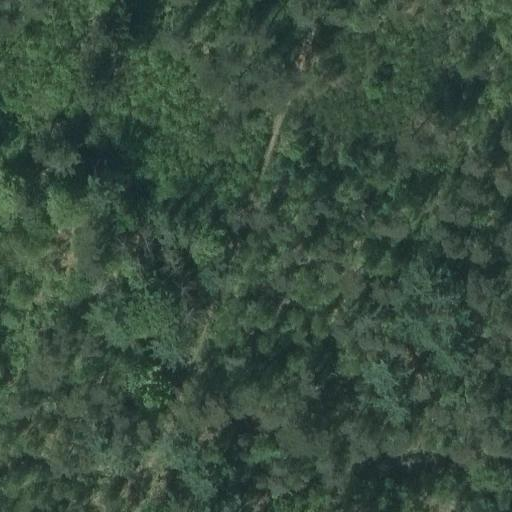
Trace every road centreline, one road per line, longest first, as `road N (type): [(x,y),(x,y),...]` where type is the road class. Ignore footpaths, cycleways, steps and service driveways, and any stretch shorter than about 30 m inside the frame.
road 1 (track): [(317,0),(135,511)]
road 2 (track): [(0,445),(147,476),(247,479),(511,445)]
